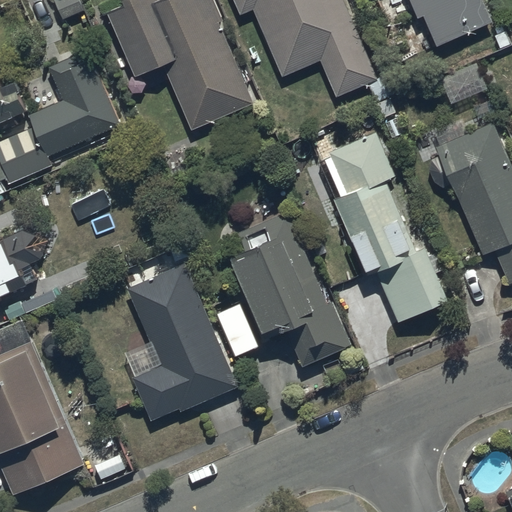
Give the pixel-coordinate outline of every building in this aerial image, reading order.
[(79,0),(62,0),(57,3),(66,22),(85,13),(79,0)] [(255,107),(220,27),(224,25),(212,0),(148,0),(109,17),(138,84),(166,72),(193,134),(255,107)] [(337,100),(368,87),(382,122),(396,115),(389,100),(395,97),(386,76),(378,80),(342,0),(233,0),(242,19),(255,13),(285,81),(322,65),(337,100)] [(410,0),(420,22),(425,20),(439,50),(494,26),(482,0),(410,0)] [(54,170),(50,160),(123,129),(91,54),(51,71),(65,103),(30,117),(35,128),(0,143),(0,201),(14,195),(11,188),(54,170)] [(0,130),(16,124),(15,121),(26,116),(19,99),(24,97),(19,85),(3,92),(0,86),(0,130)] [(485,257),(496,252),(511,288),(511,166),(494,126),(470,136),(464,123),(443,133),(448,146),(437,151),(441,159),(431,163),(442,177),(448,174),(485,257)] [(377,136),(320,161),(335,196),(339,194),(342,200),(334,203),(368,281),(378,276),(400,328),(450,306),(427,253),(419,256),(388,185),(396,182),(377,136)] [(328,290),(317,262),(311,249),(305,252),(289,216),(241,237),(249,256),(232,264),(267,342),(275,338),(277,344),(289,338),(304,372),(354,350),(328,290)] [(0,303),(1,306),(14,300),(13,297),(27,291),(28,292),(46,284),(38,265),(19,274),(16,269),(14,270),(5,251),(0,252),(0,303)] [(317,262),(328,290),(351,280),(339,253),(337,254),(336,251),(321,257),(322,260),(317,262)] [(240,390),(186,266),(128,292),(151,344),(126,355),(136,379),(132,381),(151,426),(180,413),(181,416),(240,390)] [(241,306),(217,316),(236,360),(260,350),(241,306)] [(0,466),(14,499),(86,468),(24,324),(0,333),(0,466)] [(122,457),(94,469),(91,470),(98,486),(128,473),(122,457)]
